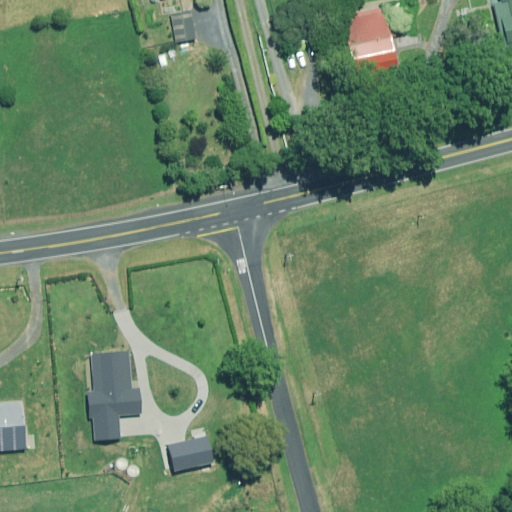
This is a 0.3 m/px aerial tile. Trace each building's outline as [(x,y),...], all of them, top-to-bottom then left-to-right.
[(511,0),(499,0),(500,4),(497,5),(504,44),(511,42),(511,0)] [(395,60),(384,10),(344,19),(354,68),(395,60)] [(192,11),(171,15),(176,44),(197,41),(192,11)] [(110,386),(101,351),(72,358),(81,393),(110,386)] [(125,449),(109,391),(90,396),(107,454),(125,449)] [(90,450),(86,431),(64,436),(68,455),(90,450)] [(210,485),(200,444),(182,448),(191,490),(210,485)]
